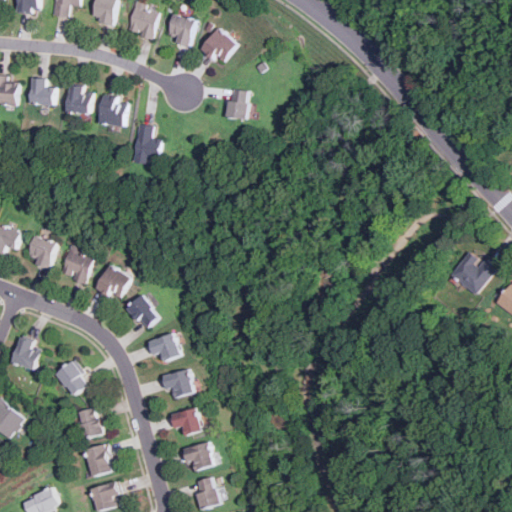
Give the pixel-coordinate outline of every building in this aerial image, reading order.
[(20,0),(20,12),(42,13),(42,0),(20,0)] [(84,6),(84,0),(58,0),(58,16),(73,16),(73,5),(84,6)] [(100,0),(96,21),(117,25),(121,0),(100,0)] [(130,31),(154,39),(164,10),(140,2),(130,31)] [(178,42),(191,47),(200,21),(178,13),(171,33),(180,36),(178,42)] [(241,44),(222,28),(205,48),(224,65),(241,44)] [(22,81),(9,80),(10,75),(0,74),(0,103),(20,105),(22,81)] [(50,86),(51,77),(35,76),(34,103),(58,105),(59,86),(50,86)] [(96,92),(89,91),(90,85),(73,83),(70,111),(94,113),(96,92)] [(251,118),(252,89),(231,88),(230,117),(251,118)] [(131,98),(106,95),(103,123),(128,126),(131,98)] [(137,161),(163,163),(165,138),(156,137),(157,125),(141,124),(137,161)] [(0,231),(0,249),(8,252),(11,244),(21,248),(27,232),(3,223),(0,231)] [(53,270),(62,242),(39,234),(32,254),(41,257),(38,265),(53,270)] [(64,273),(89,282),(99,254),(75,245),(64,273)] [(456,275),(481,294),(500,269),(474,250),(456,275)] [(136,278),(114,263),(99,286),(120,301),(136,278)] [(511,284),(499,306),(511,313),(511,284)] [(149,329),(164,316),(144,294),(130,307),(149,329)] [(166,354),(167,360),(183,356),(178,333),(152,339),(157,356),(166,354)] [(47,346),(24,337),(15,361),(39,370),(47,346)] [(59,373),(78,395),(93,382),(73,361),(59,373)] [(170,389),(176,387),(179,397),(198,391),(191,368),(166,375),(170,389)] [(0,428),(11,438),(28,419),(3,397),(0,400),(0,428)] [(100,407),(81,411),(87,438),(107,434),(100,407)] [(174,413),(178,428),(187,426),(189,435),(205,431),(200,407),(174,413)] [(196,462),(198,469),(218,465),(212,441),(186,448),(190,463),(196,462)] [(96,476),(117,470),(109,443),(88,449),(96,476)] [(197,482),(205,509),(224,504),(217,477),(197,482)] [(94,487),(100,511),(120,506),(117,495),(123,494),(120,481),(94,487)] [(48,511),(63,504),(54,486),(25,501),(31,511),(48,511)]
